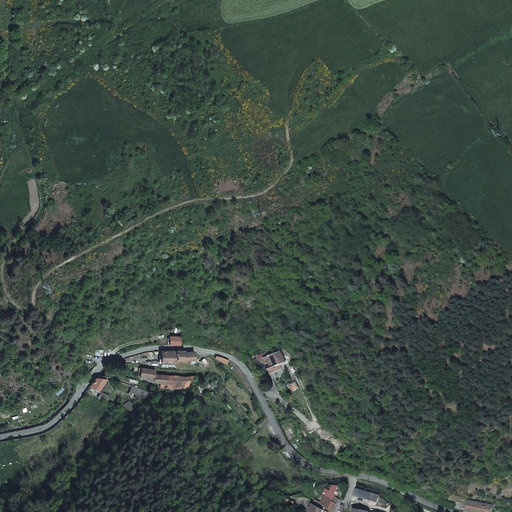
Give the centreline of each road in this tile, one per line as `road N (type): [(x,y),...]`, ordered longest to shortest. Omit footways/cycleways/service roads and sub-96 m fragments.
road 1 (track): [(44,197),(0,268),(10,300),(26,310),(42,277),(61,263),(161,211),(271,187),(289,166),(288,121)]
road 2 (residential): [(0,437),(53,423),(108,360),(180,347),(233,359),(294,456),(353,475)]
road 3 (track): [(44,197),(0,63)]
